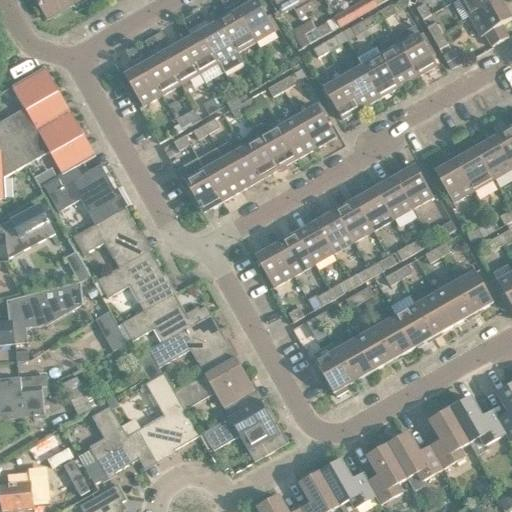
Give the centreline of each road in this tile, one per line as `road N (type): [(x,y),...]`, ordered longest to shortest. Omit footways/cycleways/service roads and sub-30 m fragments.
road 1 (residential): [(205,246),(366,159),(386,132),(496,67)]
road 2 (residential): [(71,57),(170,236),(186,247),(205,246)]
road 3 (residential): [(315,430),(351,428),(478,352),(511,342)]
road 4 (residential): [(205,246),(315,430)]
